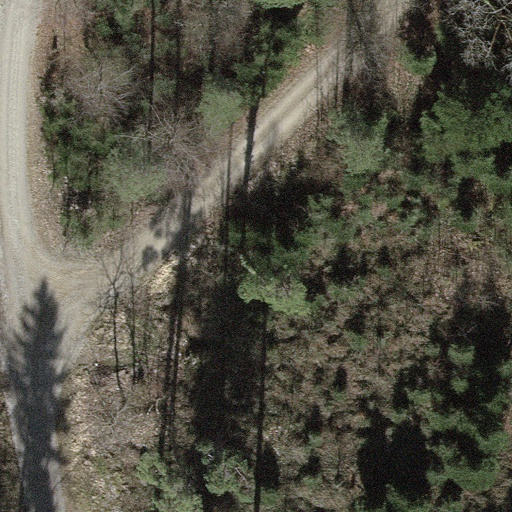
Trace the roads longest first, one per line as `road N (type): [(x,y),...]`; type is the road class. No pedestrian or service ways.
road 1 (track): [(27,345),(388,38),(421,0)]
road 2 (track): [(33,0),(15,196),(27,345)]
road 3 (track): [(27,345),(56,511)]
